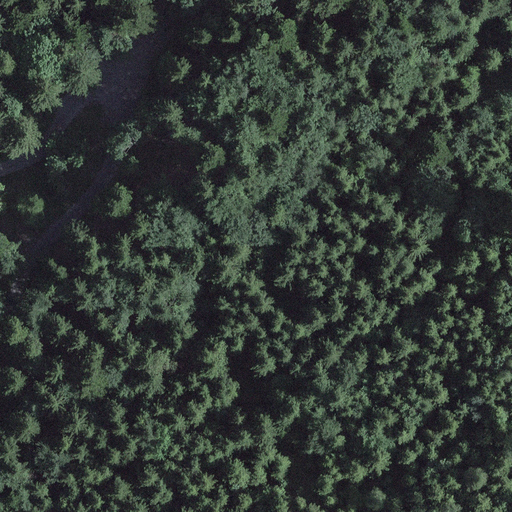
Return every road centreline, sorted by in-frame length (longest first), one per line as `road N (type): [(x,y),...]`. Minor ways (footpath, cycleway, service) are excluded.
road 1 (track): [(0,325),(50,238),(109,174),(125,109),(107,88),(82,94),(46,143),(0,169)]
road 2 (track): [(115,91),(172,21),(205,0)]
